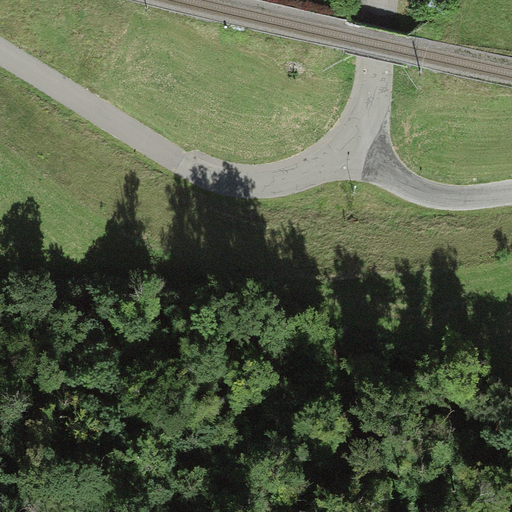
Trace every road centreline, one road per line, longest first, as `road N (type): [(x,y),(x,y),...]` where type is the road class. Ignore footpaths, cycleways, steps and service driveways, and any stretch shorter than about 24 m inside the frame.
road 1 (unclassified): [(0,49),(189,169),(242,183),(294,181),(328,166),(359,136)]
road 2 (unclassified): [(359,136),(412,185),(451,197),(511,192)]
road 3 (unclassified): [(359,136),(375,101),(383,0)]
